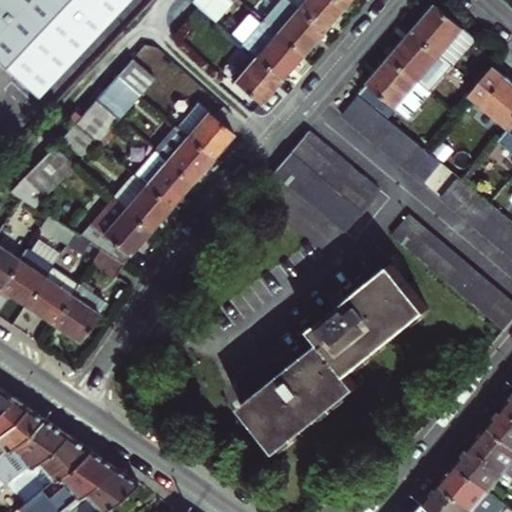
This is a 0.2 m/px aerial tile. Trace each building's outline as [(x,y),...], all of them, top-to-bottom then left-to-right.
[(0,0),(0,60),(36,95),(126,0),(0,0)] [(228,0),(192,0),(216,20),(231,2),(228,0)] [(323,28),(289,0),(284,0),(267,22),(302,52),(313,39),(323,28)] [(289,0),(323,28),(334,15),(343,4),(338,0),(289,0)] [(425,16),(414,29),(454,64),(477,38),(462,25),(437,3),(425,16)] [(246,46),(255,54),(281,77),(292,63),(302,52),(267,22),(246,46)] [(454,64),(414,29),(403,43),(392,56),(432,90),(454,64)] [(281,77),(255,54),(226,88),(245,104),(252,110),(274,85),(281,77)] [(409,117),(432,90),(392,56),(374,76),(360,93),(389,117),(398,108),(409,117)] [(154,78),(131,58),(116,75),(140,95),(154,78)] [(510,128),(511,125),(511,81),(495,68),(472,95),(510,128)] [(95,100),(116,118),(119,120),(140,95),(116,75),(95,100)] [(341,114),(382,148),(392,157),(423,184),(441,162),(359,93),(341,114)] [(186,135),(208,108),(197,99),(175,126),(186,135)] [(74,124),(96,142),(116,118),(95,100),(74,124)] [(186,135),(212,157),(219,149),(234,131),(227,124),(208,108),(186,135)] [(82,159),(96,142),(74,124),(60,139),(82,159)] [(501,139),(511,148),(511,125),(510,128),(501,139)] [(175,126),(154,150),(191,181),(201,170),(212,157),(186,135),(175,126)] [(379,190),(328,147),(318,138),(308,130),(273,171),(334,222),(345,231),(379,190)] [(24,175),(45,195),(72,164),(52,147),(24,175)] [(191,181),(154,150),(133,174),(170,206),(179,196),(191,181)] [(133,174),(112,198),(149,230),(159,218),(170,206),(133,174)] [(10,190),(35,206),(45,195),(24,175),(10,190)] [(441,198),(501,248),(511,257),(511,221),(458,177),(441,198)] [(100,249),(122,263),(128,255),(134,248),(149,230),(112,198),(80,236),(89,241),(100,249)] [(47,214),(39,225),(66,243),(73,232),(47,214)] [(402,244),(452,286),(462,294),(504,330),(511,320),(511,300),(408,215),(391,235),(402,244)] [(73,232),(66,243),(80,253),(89,241),(80,236),(73,232)] [(0,283),(18,257),(0,244),(0,283)] [(18,257),(0,283),(0,286),(11,294),(25,303),(51,264),(25,246),(18,257)] [(100,249),(91,262),(113,277),(122,263),(100,249)] [(311,328),(321,340),(296,360),(289,351),(285,357),(280,362),(286,369),(241,404),(264,434),(277,450),(359,384),(350,372),(429,308),(411,286),(393,263),(348,298),(343,291),(336,295),(330,298),(337,307),(311,328)] [(78,282),(51,264),(25,303),(36,311),(51,321),(78,282)] [(78,282),(51,321),(66,331),(79,340),(105,301),(78,282)] [(0,402),(9,395),(0,389),(0,402)] [(0,402),(0,428),(25,407),(17,401),(9,395),(0,402)] [(498,413),(490,424),(511,442),(511,409),(506,405),(498,413)] [(25,407),(0,428),(0,443),(5,449),(41,417),(34,413),(25,407)] [(0,489),(8,483),(65,434),(55,427),(41,417),(5,449),(0,453),(0,489)] [(474,443),(508,471),(511,474),(511,442),(490,424),(482,433),(474,443)] [(65,434),(8,483),(9,485),(0,492),(0,503),(2,506),(37,476),(45,485),(88,449),(77,442),(65,434)] [(465,454),(458,462),(491,490),(508,471),(474,443),(465,454)] [(100,457),(88,449),(45,485),(13,511),(37,511),(55,497),(61,505),(111,465),(100,457)] [(442,482),(475,509),(482,502),(493,511),(492,511),(511,511),(511,507),(491,490),(458,462),(450,472),(442,482)] [(96,511),(105,505),(136,482),(123,473),(111,465),(61,505),(53,511),(96,511)] [(434,491),(426,501),(439,511),(473,511),(475,509),(442,482),(434,491)] [(439,511),(426,501),(416,511),(439,511)]
